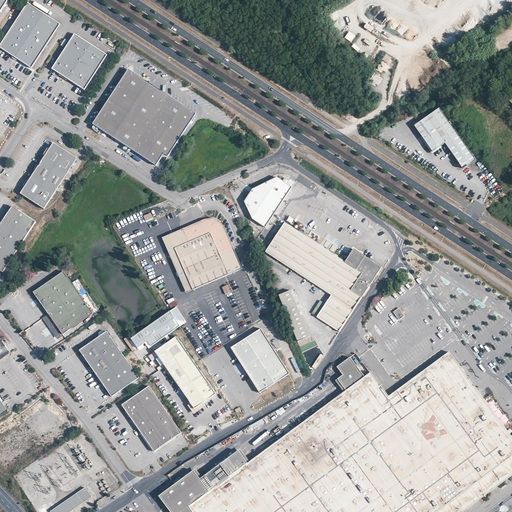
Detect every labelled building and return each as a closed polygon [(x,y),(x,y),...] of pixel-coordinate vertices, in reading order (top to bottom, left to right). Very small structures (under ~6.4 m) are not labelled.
[(0,0),(0,13),(8,0),(0,0)] [(29,67),(31,69),(60,25),(28,4),(0,46),(0,48),(1,49),(12,57),(18,60),(29,67)] [(363,28),(371,32),(373,28),(366,23),(363,28)] [(108,55),(75,34),(52,69),(60,74),(68,79),(85,90),(108,55)] [(386,54),(382,60),(388,64),(392,57),(386,54)] [(197,113),(161,90),(148,82),(128,70),(93,124),(158,165),(166,154),(169,156),(197,113)] [(374,82),(372,84),(377,87),(383,78),(374,73),(370,79),(374,82)] [(150,82),(148,82),(161,90),(160,89),(160,87),(159,86),(157,84),(156,83),(155,82),(152,82),(150,82)] [(462,168),(475,159),(439,108),(415,125),(433,151),(445,143),(462,168)] [(38,166),(36,170),(32,175),(29,180),(25,186),(21,193),(45,208),(56,190),(65,177),(77,158),(53,143),(49,149),(45,155),(41,162),(38,166)] [(277,178),(251,188),(244,202),(251,219),(266,228),(291,185),(291,186),(294,182),(290,180),(288,181),(284,178),(282,181),(277,178)] [(0,270),(3,272),(13,258),(36,221),(13,206),(0,225),(0,224),(0,270)] [(143,216),(146,221),(153,218),(151,212),(143,216)] [(217,215),(183,229),(188,241),(175,246),(193,289),(229,274),(220,253),(232,247),(217,215)] [(285,222),(266,251),(332,295),(317,317),(339,331),(353,310),(381,266),(353,248),(350,254),(345,262),(327,251),(285,222)] [(193,289),(175,246),(188,241),(183,229),(163,238),(186,292),(193,289)] [(229,274),(242,268),(232,247),(220,253),(229,274)] [(34,291),(46,309),(50,315),(53,319),(63,334),(93,314),(83,300),(64,271),(34,291)] [(222,287),(226,294),(231,292),(228,284),(222,287)] [(34,291),(32,292),(44,310),(46,309),(34,291)] [(290,291),(279,296),(297,342),(309,337),(290,291)] [(174,297),(167,300),(170,307),(177,305),(174,297)] [(177,307),(170,311),(179,326),(186,321),(185,318),(177,307)] [(399,309),(394,313),(400,320),(405,316),(399,309)] [(179,326),(170,311),(132,338),(138,348),(148,341),(151,345),(179,326)] [(50,315),(48,316),(61,335),(63,334),(53,319),(50,315)] [(261,329),(231,348),(250,378),(259,393),(289,374),(280,359),(261,329)] [(112,396),(140,377),(108,331),(80,349),(83,354),(87,359),(91,365),(95,371),(105,386),(109,392),(112,396)] [(176,335),(155,350),(191,402),(194,407),(215,394),(216,392),(176,335)] [(309,337),(297,342),(310,375),(324,355),(312,336),(309,337)] [(461,511),(465,510),(469,506),(471,505),(472,504),(479,499),(485,495),(495,487),(503,481),(510,476),(511,474),(511,436),(476,388),(474,385),(467,376),(465,373),(458,364),(456,362),(449,352),(423,372),(390,396),(371,371),(365,376),(351,356),(338,366),(344,374),(339,378),(348,390),(283,438),(270,448),(248,464),(238,450),(200,478),(194,469),(159,495),(172,511),(461,511)] [(150,386),(122,404),(126,411),(130,416),(132,418),(159,400),(150,386)] [(159,400),(132,418),(134,422),(138,427),(141,432),(169,414),(159,400)] [(194,407),(191,402),(188,404),(193,412),(202,407),(200,404),(194,407)] [(169,414),(141,432),(145,439),(150,446),(154,451),(182,433),(169,414)] [(283,438),(280,434),(267,444),(270,448),(283,438)] [(51,511),(69,511),(92,496),(86,487),(51,511)]
